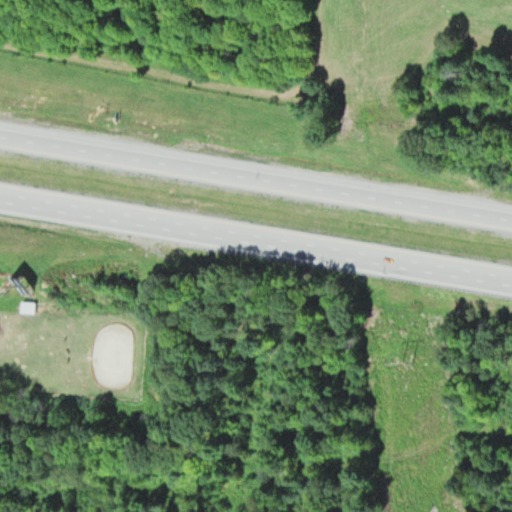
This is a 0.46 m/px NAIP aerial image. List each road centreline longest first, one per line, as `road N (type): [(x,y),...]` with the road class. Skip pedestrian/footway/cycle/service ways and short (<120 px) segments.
road 1 (motorway): [(0,202),(511,287)]
road 2 (motorway): [(511,225),(0,142)]
